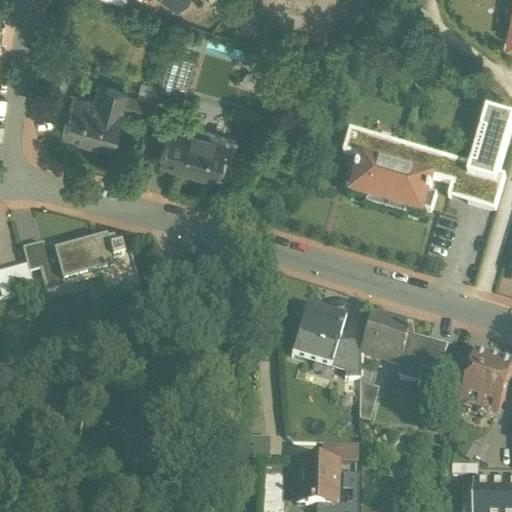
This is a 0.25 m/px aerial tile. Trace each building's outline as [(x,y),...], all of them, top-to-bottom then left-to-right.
[(407,32),(387,26),(383,38),(404,44),(407,32)] [(206,42),(203,53),(243,63),(246,52),(206,42)] [(173,56),(168,78),(189,82),(194,60),(173,56)] [(284,68),(266,63),(258,91),(276,97),(284,68)] [(69,75),(55,71),(49,92),(63,96),(69,75)] [(114,108),(73,97),(62,134),(110,148),(121,110),(114,108)] [(155,106),(123,97),(122,102),(117,100),(114,108),(121,110),(151,119),(155,106)] [(224,137),(171,122),(159,162),(213,177),(213,176),(221,178),(225,161),(230,162),(236,141),(224,138),(224,137)] [(511,145),(511,131),(488,125),(474,172),(469,190),(497,198),(501,183),(511,145)] [(474,172),(351,136),(344,161),(452,192),(448,206),(497,220),(507,185),(501,183),(497,198),(469,190),(474,172)] [(398,178),(362,168),(351,208),(387,218),(398,178)] [(433,188),(398,178),(387,218),(422,228),(433,188)] [(93,246),(54,257),(60,280),(86,273),(88,279),(107,273),(113,295),(126,291),(126,292),(128,292),(127,291),(129,290),(130,293),(138,290),(129,254),(124,255),(124,257),(122,258),(120,250),(115,252),(113,243),(94,249),(93,246)] [(56,293),(43,247),(23,253),(27,269),(29,277),(41,273),(47,295),(56,293)] [(27,269),(0,276),(0,297),(1,303),(34,294),(29,277),(27,269)] [(345,322),(306,310),(291,358),(330,370),(338,345),(345,322)] [(412,329),(371,317),(360,356),(401,368),(397,380),(419,386),(423,372),(423,371),(430,343),(414,339),(415,336),(410,335),(412,329)] [(448,348),(430,343),(423,371),(441,376),(448,348)] [(358,344),(338,345),(330,370),(345,374),(345,382),(359,382),(358,344)] [(469,384),(467,392),(466,409),(496,418),(505,404),(511,379),(511,368),(477,358),(469,384)] [(469,384),(458,381),(457,406),(466,409),(467,392),(469,384)] [(379,391),(360,386),(359,422),(370,424),(379,391)] [(253,439),(253,460),(271,460),(271,439),(253,439)] [(336,464),(287,463),(286,476),(296,477),(295,507),(335,508),(336,464)] [(466,511),(511,511),(511,472),(494,472),(493,484),(467,483),(466,511)]
